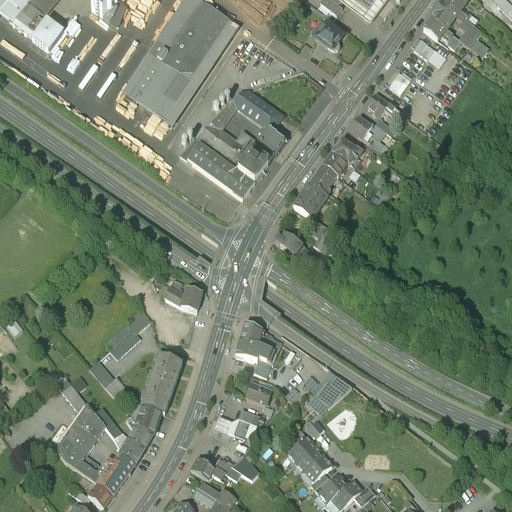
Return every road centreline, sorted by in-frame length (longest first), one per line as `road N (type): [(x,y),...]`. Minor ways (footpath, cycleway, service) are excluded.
road 1 (secondary): [(234,291),(396,403),(511,453)]
road 2 (secondary): [(0,105),(263,289)]
road 3 (secondary): [(425,0),(270,208),(246,254)]
road 4 (secondary): [(511,413),(413,364),(246,254)]
road 5 (secondary): [(246,254),(0,78)]
road 6 (tertiary): [(263,289),(388,375),(511,433)]
road 7 (secondary): [(0,131),(234,291)]
road 8 (secondary): [(234,291),(200,402),(137,511)]
road 9 (residential): [(328,448),(357,475),(401,481),(430,511)]
